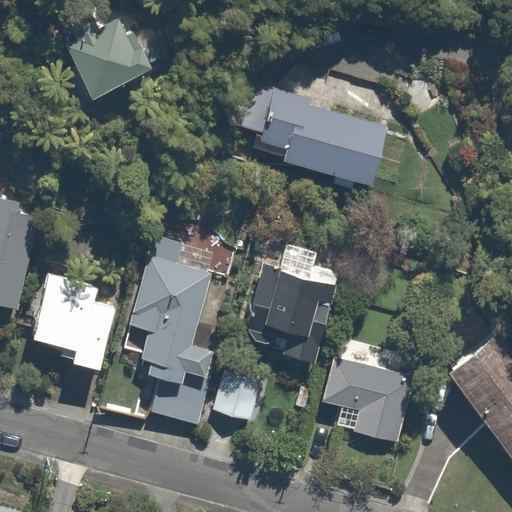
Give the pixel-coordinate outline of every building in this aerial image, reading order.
[(134,5),(58,42),(87,101),(163,64),(134,5)] [(297,58),(380,84),(388,58),(412,66),(423,33),(399,25),(393,41),(311,15),(297,58)] [(388,128),(236,80),(222,124),(253,134),(250,142),(277,151),(274,160),(368,190),(388,128)] [(0,303),(17,306),(37,202),(0,195),(0,303)] [(149,232),(144,252),(125,323),(144,328),(136,357),(144,359),(130,408),(194,425),(214,352),(189,345),(209,269),(174,260),(180,240),(149,232)] [(341,256),(281,242),(275,268),(255,263),(239,333),(277,341),(274,355),(316,364),(341,256)] [(26,338),(57,346),(55,355),(64,357),(63,361),(96,369),(117,288),(44,268),(26,338)] [(511,337),(502,323),(440,368),(511,466),(511,337)] [(413,375),(329,355),(318,400),(336,405),(332,424),(398,440),(413,375)] [(252,390),(217,381),(209,411),(244,420),(252,390)] [(32,511),(35,504),(0,496),(0,511),(32,511)]
